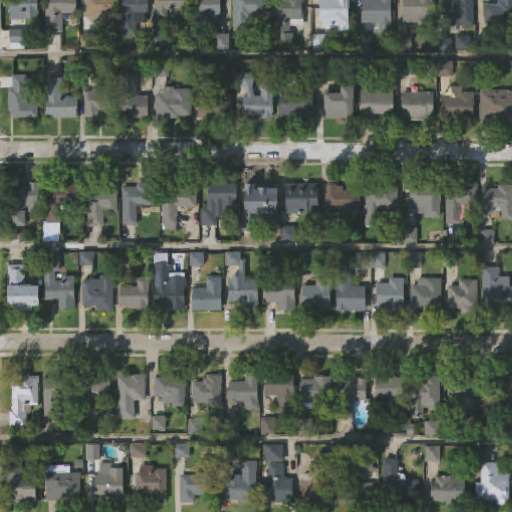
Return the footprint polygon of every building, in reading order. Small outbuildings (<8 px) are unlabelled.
[(37,0),(37,22),(7,22),(6,0),(37,0)] [(50,33),(43,33),(43,0),(76,0),(76,14),(61,14),(60,33),(50,33)] [(112,0),(112,25),(97,25),(97,18),(82,18),(82,0),(112,0)] [(134,39),(117,39),(117,0),(146,0),(146,16),(143,16),(143,24),(134,24),(134,39)] [(184,0),(184,23),(172,23),(173,10),(165,10),(165,19),(154,19),(154,0),(184,0)] [(218,0),(218,7),(218,25),(210,24),(210,22),(190,21),(190,0),(218,0)] [(265,0),(265,17),(248,17),(248,32),(231,32),(231,0),(265,0)] [(288,21),(287,33),(291,33),(291,42),(272,42),(272,0),(303,0),(303,21),(288,21)] [(348,0),(348,25),(326,25),(326,23),(318,23),(318,0),(348,0)] [(390,0),(390,34),(376,34),(376,24),(359,24),(359,0),(390,0)] [(408,24),(401,24),(401,0),(434,0),(434,24),(408,24)] [(471,0),(471,28),(448,28),(448,19),(444,19),(444,0),(471,0)] [(491,30),(485,30),(485,5),(499,4),(499,0),(511,0),(511,28),(491,28),(491,30)] [(253,87),(255,96),(261,96),(262,86),(274,86),(274,118),(241,118),(241,96),(248,96),(246,89),(237,86),(242,71),(256,76),(253,87)] [(135,78),(135,95),(146,95),(146,119),(115,119),(115,95),(119,95),(119,74),(135,74),(135,78)] [(25,97),(25,104),(36,104),(36,118),(9,118),(9,112),(6,112),(6,88),(10,88),(10,75),(25,75),(25,97)] [(60,79),(61,96),(76,96),(76,118),(44,119),(43,80),(60,79)] [(353,85),(352,119),(341,119),(341,114),(322,113),(322,89),(330,89),(330,84),(353,85)] [(459,87),(459,92),(472,92),(471,118),(444,118),(444,115),(439,115),(439,95),(449,95),(449,87),(459,87)] [(189,89),(189,115),(177,115),(177,118),(154,118),(154,93),(162,94),(162,89),(189,89)] [(281,118),(277,118),(278,89),(311,90),(310,119),(281,118)] [(391,90),(391,120),(370,120),(370,118),(358,118),(358,90),(391,90)] [(511,90),(511,121),(478,119),(478,90),(511,90)] [(85,118),(82,118),(82,91),(108,91),(107,111),(97,110),(97,118),(85,118)] [(432,93),(431,121),(405,120),(405,117),(400,117),(400,92),(432,93)] [(199,118),(195,118),(195,97),(213,97),(213,93),(231,94),(230,119),(199,118)] [(38,182),(38,211),(26,211),(26,206),(23,206),(23,226),(8,226),(8,187),(27,187),(27,182),(38,182)] [(46,223),(43,223),(43,185),(57,185),(57,182),(78,182),(78,205),(58,205),(58,223),(46,223)] [(125,225),(120,225),(120,187),(134,187),(134,182),(155,182),(155,207),(142,207),(142,213),(135,213),(135,225),(125,225)] [(178,227),(178,231),(161,231),(160,187),(173,187),(173,182),(195,182),(195,206),(188,206),(188,227),(178,227)] [(96,227),(86,227),(86,189),(102,189),(102,187),(105,187),(105,183),(116,183),(115,213),(102,213),(102,227),(96,227)] [(204,226),(199,226),(199,208),(204,208),(205,183),(235,183),(234,212),(222,212),(222,216),(215,216),(215,226),(204,226)] [(253,183),(253,186),(257,186),(257,189),(276,189),(276,212),(242,211),(242,183),(253,183)] [(379,225),(363,226),(363,183),(396,183),(396,210),(379,210),(379,225)] [(294,184),(294,187),(298,187),(298,190),(317,190),(317,211),(292,211),(292,214),(283,214),(283,184),(294,184)] [(335,184),(335,186),(341,186),(341,190),(358,190),(357,211),(348,211),(347,215),(323,215),(324,184),(335,184)] [(440,187),(439,218),(422,218),(422,213),(413,213),(413,205),(408,205),(408,186),(421,186),(421,184),(432,184),(432,186),(440,187)] [(511,184),(511,220),(500,220),(500,208),(491,208),(491,214),(482,214),(482,188),(496,189),(496,184),(511,184)] [(449,225),(444,225),(444,187),(453,187),(453,185),(476,185),(476,206),(460,206),(460,225),(449,225)] [(167,261),(167,263),(169,263),(168,281),(180,281),(180,287),(183,287),(183,311),(165,310),(165,305),(153,305),(153,264),(152,264),(152,253),(167,254),(167,261)] [(54,271),(54,281),(60,281),(60,276),(74,276),(74,310),(56,310),(56,300),(42,300),(42,256),(58,256),(58,271),(54,271)] [(27,264),(27,285),(39,285),(39,308),(31,308),(31,310),(17,310),(17,306),(9,306),(8,264),(27,264)] [(350,278),(350,286),(364,286),(364,311),(334,311),(334,266),(350,266),(350,278)] [(498,267),(498,278),(507,278),(507,286),(511,287),(511,306),(493,306),(493,312),(480,312),(480,267),(498,267)] [(114,276),(113,312),(97,312),(97,306),(82,306),(83,281),(89,282),(89,278),(100,279),(100,276),(114,276)] [(194,311),(190,311),(190,288),(204,288),(204,276),(220,276),(220,311),(194,311)] [(294,277),(293,310),(276,310),(276,302),(261,302),(261,277),(294,277)] [(150,279),(149,311),(121,308),(121,287),(138,288),(138,278),(150,279)] [(330,279),(329,310),(313,311),(314,309),(300,308),(300,285),(314,286),(315,278),(330,279)] [(403,278),(403,311),(385,311),(385,307),(373,307),(373,283),(388,283),(388,278),(403,278)] [(439,279),(439,311),(409,310),(409,286),(417,286),(417,278),(439,279)] [(449,310),(446,310),(446,286),(457,287),(457,279),(476,280),(475,310),(449,310)] [(257,280),(257,310),(243,310),(243,304),(239,304),(239,302),(227,302),(227,280),(257,280)] [(27,374),(27,377),(37,377),(37,406),(21,406),(21,411),(24,411),(24,426),(7,426),(7,412),(10,412),(10,379),(15,379),(15,374),(27,374)] [(116,420),(116,377),(144,375),(143,400),(133,400),(133,420),(116,420)] [(183,375),(183,408),(168,408),(168,404),(158,404),(158,398),(153,398),(153,378),(167,378),(167,375),(183,375)] [(222,375),(222,407),(207,407),(207,403),(193,403),(193,382),(203,382),(203,378),(207,378),(208,375),(222,375)] [(296,375),(296,409),(278,409),(278,395),(266,395),(266,376),(296,375)] [(392,375),(395,378),(400,378),(401,402),(374,402),(374,378),(384,378),(386,375),(392,375)] [(73,377),(72,399),(60,399),(59,418),(41,418),(42,376),(73,377)] [(257,376),(257,409),(235,410),(235,405),(226,405),(226,382),(243,382),(243,376),(257,376)] [(439,376),(438,408),(422,408),(422,419),(409,418),(409,383),(417,383),(417,378),(422,379),(422,376),(439,376)] [(468,377),(468,379),(476,379),(475,403),(451,403),(452,379),(458,379),(458,376),(468,377)] [(93,419),(79,419),(78,377),(108,377),(108,402),(95,402),(95,419),(93,419)] [(329,377),(329,408),(311,408),(311,409),(306,409),(301,403),(299,403),(299,379),(312,379),(312,377),(329,377)] [(511,406),(487,406),(482,406),(482,385),(491,385),(491,380),(497,380),(497,377),(511,377),(511,406)] [(338,420),(333,420),(334,381),(352,381),(352,378),(365,379),(365,401),(350,401),(350,421),(338,420)] [(438,425),(426,425),(426,437),(438,437),(438,425)] [(176,459),(189,459),(189,447),(176,447),(176,459)] [(426,463),(440,463),(440,449),(426,449),(426,463)] [(302,504),(298,504),(298,482),(301,482),(301,475),(311,475),(311,459),(315,459),(315,453),(330,453),(330,504),(302,504)] [(20,471),(20,477),(33,477),(33,502),(3,502),(4,458),(20,458),(20,471)] [(404,477),(404,480),(417,481),(417,501),(380,501),(381,460),(397,460),(396,474),(400,474),(404,477)] [(255,462),(254,504),(236,503),(236,500),(219,500),(220,480),(224,480),(224,475),(240,475),(240,461),(255,462)] [(497,463),(497,473),(509,473),(508,507),(494,507),(494,502),(474,502),(474,483),(479,483),(479,463),(497,463)] [(120,468),(120,501),(109,501),(109,498),(92,497),(92,476),(97,476),(97,464),(109,464),(109,468),(120,468)] [(282,464),(282,478),(291,478),(291,504),(258,504),(258,480),(267,480),(267,464),(282,464)] [(69,466),(68,473),(79,473),(79,503),(66,503),(66,501),(44,501),(44,473),(46,473),(46,466),(69,466)] [(152,466),(152,469),(165,469),(165,503),(152,503),(152,497),(149,497),(149,493),(134,493),(134,473),(138,473),(138,466),(152,466)] [(349,466),(349,483),(371,483),(371,504),(334,504),(334,466),(349,466)] [(181,504),(178,504),(178,476),(194,477),(194,473),(208,473),(208,496),(193,495),(193,504),(181,504)] [(448,477),(448,481),(464,481),(464,503),(444,504),(444,503),(429,503),(429,481),(433,481),(433,477),(448,477)]
